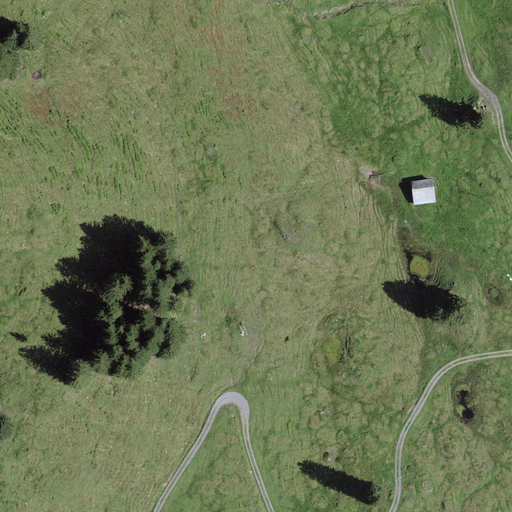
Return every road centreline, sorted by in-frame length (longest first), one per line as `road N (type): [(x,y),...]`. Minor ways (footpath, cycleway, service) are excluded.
road 1 (track): [(271,511),(240,399),(227,397),(156,511)]
road 2 (track): [(511,353),(439,373),(403,432),(391,511)]
road 3 (track): [(450,0),(471,71),(498,103),(511,141)]
